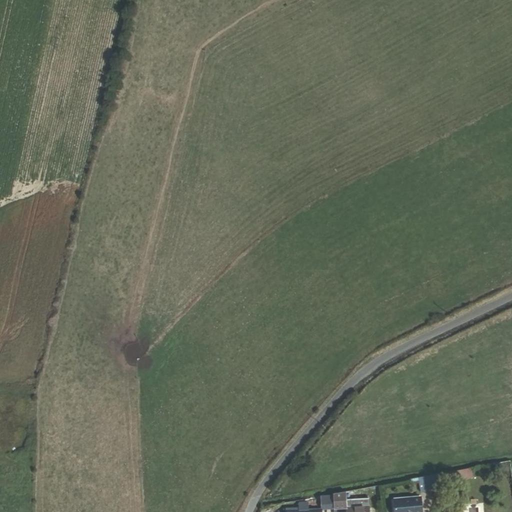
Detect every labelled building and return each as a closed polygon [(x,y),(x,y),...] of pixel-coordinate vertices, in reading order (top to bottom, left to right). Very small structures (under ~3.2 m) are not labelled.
[(449,484),(474,479),(472,469),(447,474),(449,484)] [(422,494),(450,488),(449,484),(447,474),(412,481),(414,489),(421,488),(422,494)] [(346,511),(369,511),(369,500),(347,501),(346,494),(333,496),(334,511),(347,511),(346,511)] [(286,511),(323,511),(334,511),(333,496),(321,497),(322,509),(309,510),(309,503),(288,505),(288,509),(286,509),(286,511)] [(422,511),(422,497),(394,499),(394,511),(422,511)]
